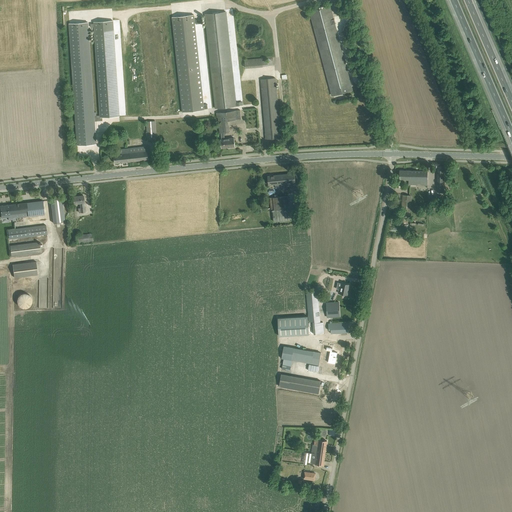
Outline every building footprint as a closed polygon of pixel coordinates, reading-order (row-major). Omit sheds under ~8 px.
[(310,11),(333,95),(352,90),(334,24),(336,24),(334,19),(333,19),(330,6),(310,11)] [(225,11),(206,14),(212,72),(216,108),(240,106),(240,105),(239,102),(236,102),(232,70),(225,11)] [(194,14),(172,17),(182,112),(204,109),(208,108),(207,104),(204,104),(194,14)] [(94,23),(90,24),(91,27),(94,27),(100,115),(94,116),(95,121),(102,121),(102,117),(120,116),(113,20),(94,21),(94,23)] [(88,22),(69,23),(77,145),(96,144),(95,121),(94,116),(88,22)] [(245,59),(245,68),(268,66),(268,60),(263,60),(262,58),(245,59)] [(261,79),(266,139),(281,138),(279,115),(275,78),(261,79)] [(217,112),(219,133),(229,132),(227,121),(241,119),(240,110),(217,112)] [(155,120),(147,121),(148,140),(157,140),(155,120)] [(220,139),(221,148),(228,147),(228,146),(230,146),(230,147),(235,146),(234,138),(220,139)] [(147,146),(129,148),(131,161),(149,159),(147,146)] [(131,161),(129,148),(122,149),(122,153),(114,154),(115,163),(131,161)] [(437,192),(448,192),(449,165),(438,165),(437,192)] [(399,179),(409,179),(408,184),(427,185),(428,171),(399,170),(399,179)] [(275,184),(276,188),(296,186),(295,173),(268,176),(269,185),(275,184)] [(401,216),(406,217),(409,217),(411,195),(403,194),(401,216)] [(79,208),(79,212),(85,212),(84,202),(83,195),(83,196),(78,196),(73,196),(74,204),(80,203),(81,208),(79,208)] [(275,197),(270,198),(271,211),(273,211),(273,218),(274,221),(290,219),(287,196),(278,197),(275,197)] [(51,199),(54,223),(65,222),(62,198),(51,199)] [(43,200),(0,205),(0,206),(1,211),(1,215),(1,218),(7,217),(7,214),(8,214),(8,217),(9,220),(12,220),(13,221),(16,221),(16,218),(44,214),(43,205),(43,200)] [(8,229),(9,238),(47,234),(46,224),(8,229)] [(76,235),(77,243),(93,241),(92,233),(79,234),(76,235)] [(10,245),(11,257),(41,252),(39,241),(10,245)] [(36,261),(13,264),(14,277),(38,274),(36,261)] [(338,293),(347,294),(349,284),(342,283),(340,289),(339,289),(338,293)] [(317,290),(306,291),(309,322),(313,321),(314,334),(324,333),(323,322),(320,322),(317,290)] [(31,307),(32,294),(19,293),(19,306),(31,307)] [(339,302),(327,303),(327,317),(340,316),(339,302)] [(309,334),(308,316),(278,317),(279,336),(309,334)] [(331,331),(331,334),(349,332),(348,322),(328,324),(329,331),(331,331)] [(283,358),(282,368),(290,370),(292,360),(319,365),(321,352),(285,345),(282,358),(283,358)] [(327,347),(327,350),(331,351),(328,363),(336,364),(338,352),(333,351),(333,348),(327,347)] [(279,386),(319,393),(322,380),(281,373),(279,386)] [(310,463),(323,465),(327,440),(313,439),(310,463)] [(305,471),(304,479),(314,480),(315,473),(305,471)]
